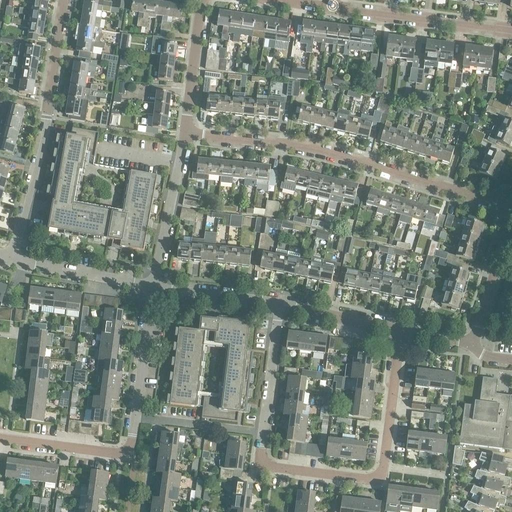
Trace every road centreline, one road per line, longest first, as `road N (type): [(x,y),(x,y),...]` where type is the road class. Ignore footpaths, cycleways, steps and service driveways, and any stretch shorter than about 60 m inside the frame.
road 1 (residential): [(511,208),(289,143),(186,131)]
road 2 (residential): [(263,433),(262,458),(271,469),(383,478),(400,330)]
road 3 (residential): [(13,260),(64,0)]
road 4 (residential): [(331,7),(511,29)]
road 5 (residential): [(0,438),(115,452),(131,444),(134,416)]
road 6 (residential): [(152,287),(186,131)]
road 7 (residential): [(152,287),(13,260)]
road 8 (residential): [(471,344),(511,214)]
road 9 (residential): [(186,131),(204,0)]
road 10 (residential): [(134,416),(152,287)]
road 11 (residential): [(263,433),(134,416)]
road 12 (residential): [(263,433),(279,304)]
road 13 (residential): [(279,304),(152,287)]
road 14 (residential): [(400,330),(279,304)]
